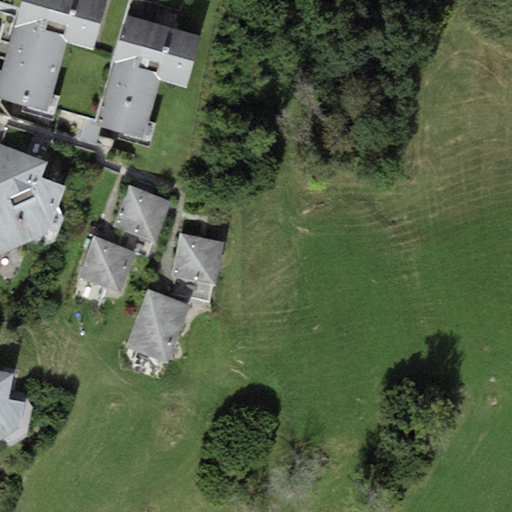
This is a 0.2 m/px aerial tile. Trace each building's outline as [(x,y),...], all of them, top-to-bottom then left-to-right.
[(105,0),(4,0),(0,16),(0,83),(48,96),(67,28),(96,36),(105,0)] [(210,13),(159,0),(122,0),(97,100),(156,115),(172,50),(199,57),(210,13)] [(56,138),(0,122),(0,220),(48,206),(75,163),(56,160),(56,138)] [(171,175),(125,157),(108,198),(154,217),(171,175)] [(230,211),(181,201),(172,250),(221,259),(230,211)] [(138,226),(92,208),(77,248),(123,265),(138,226)] [(188,278),(143,262),(123,317),(169,333),(188,278)] [(0,438),(4,441),(30,426),(32,395),(11,394),(13,370),(0,369),(0,438)]
